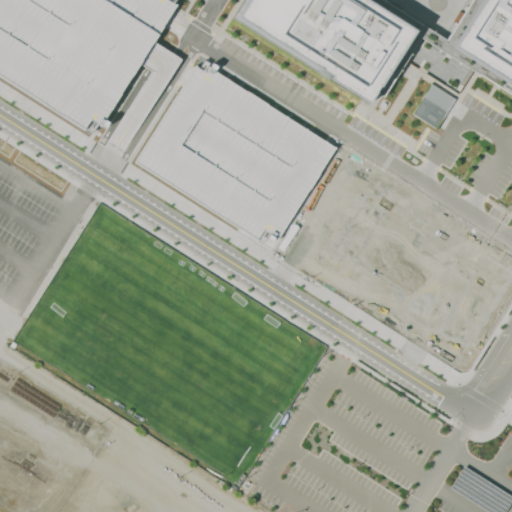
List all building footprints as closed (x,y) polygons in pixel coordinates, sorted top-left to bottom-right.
[(0,0),(173,0),(171,3),(174,4),(165,18),(144,51),(102,119),(107,122),(104,127),(97,123),(91,132),(84,128),(83,129),(0,76),(0,0)] [(365,0),(244,0),(234,17),(328,77),(327,78),(366,103),(413,30),(365,0)] [(511,84),(450,46),(479,0),(511,0),(511,84)] [(196,61),(186,77),(133,162),(269,247),(332,147),(315,137),(196,61)] [(452,96),(426,84),(412,116),(437,128),(452,96)] [(325,252),(375,171),(404,189),(398,199),(484,253),(485,251),(511,267),(511,272),(466,346),(438,329),(468,281),(447,268),(439,280),(403,258),(411,246),(379,225),(349,274),(333,264),(336,259),(325,252)] [(452,485),(493,511),(508,511),(511,506),(511,493),(466,464),(452,485)]
